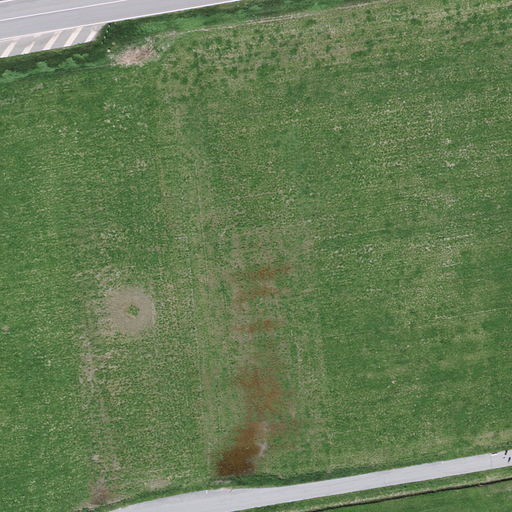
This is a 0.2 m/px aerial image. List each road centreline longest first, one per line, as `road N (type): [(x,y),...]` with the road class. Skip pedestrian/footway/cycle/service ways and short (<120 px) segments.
road 1 (track): [(511,461),(201,511)]
road 2 (primary): [(143,0),(0,23)]
